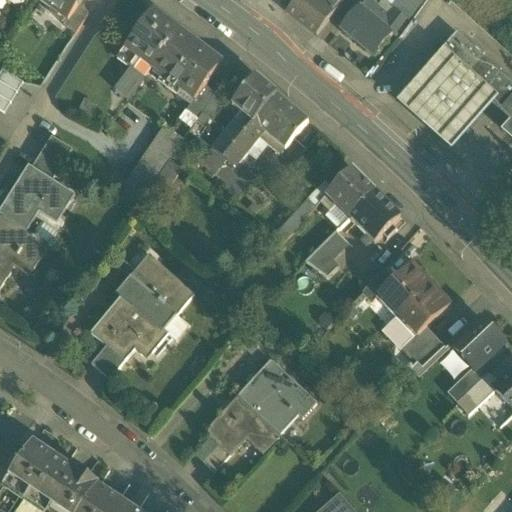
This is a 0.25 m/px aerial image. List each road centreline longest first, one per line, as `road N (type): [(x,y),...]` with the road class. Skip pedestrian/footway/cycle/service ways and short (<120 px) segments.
road 1 (secondary): [(208,0),(269,43),(511,278)]
road 2 (residential): [(199,511),(144,457),(0,358)]
